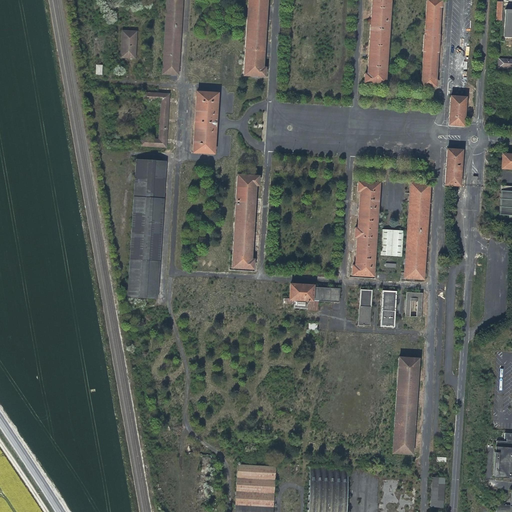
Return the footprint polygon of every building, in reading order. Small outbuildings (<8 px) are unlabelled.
[(165,0),(162,75),(178,76),(181,0),(165,0)] [(247,0),(243,79),(264,80),(265,69),(263,69),(266,0),(247,0)] [(387,0),(369,0),(369,4),(371,4),(367,76),(364,76),(364,86),(383,87),(387,0)] [(441,4),(426,3),(421,90),(436,91),(441,4)] [(501,22),(502,4),(494,3),(493,21),(501,22)] [(136,32),(123,31),(121,59),(135,59),(136,32)] [(511,72),(511,60),(498,60),(497,71),(511,72)] [(192,152),(213,154),(217,92),(196,90),(192,152)] [(141,136),(140,145),(165,147),(168,93),(146,92),(145,98),(160,99),(158,138),(141,136)] [(448,127),(464,128),(466,98),(450,97),(448,127)] [(461,147),(446,146),(444,185),(459,186),(461,147)] [(511,151),(503,151),(502,167),(511,167),(511,151)] [(135,158),(127,296),(155,298),(164,160),(135,158)] [(258,185),(258,173),(237,172),(231,267),(253,268),(253,256),(251,256),(255,185),(258,185)] [(354,278),(375,280),(381,184),(360,182),(354,278)] [(411,184),(405,280),(425,281),(431,185),(411,184)] [(511,189),(501,189),(499,214),(511,214),(511,189)] [(403,231),(382,230),(381,254),(402,256),(403,231)] [(313,282),(288,281),(287,298),(294,298),(307,299),(312,299),(313,286),(313,282)] [(339,287),(313,286),(312,299),(318,299),(339,300),(339,287)] [(358,325),(369,325),(371,289),(360,288),(358,325)] [(380,326),(393,327),(395,290),(382,289),(380,326)] [(422,292),(406,291),(405,316),(420,317),(422,292)] [(293,308),(306,309),(307,299),(294,298),(294,303),(293,303),(293,308)] [(317,309),(318,299),(312,299),(307,299),(306,309),(317,309)] [(392,453),(412,454),(418,356),(398,355),(392,453)] [(495,440),(495,445),(511,445),(511,432),(504,432),(503,438),(506,439),(506,440),(495,440)] [(493,476),(511,476),(511,445),(495,445),(493,476)] [(272,511),(275,468),(236,466),(233,511),(272,511)] [(346,511),(349,472),(311,469),(307,511),(346,511)] [(430,506),(442,507),(444,477),(432,477),(430,506)]
